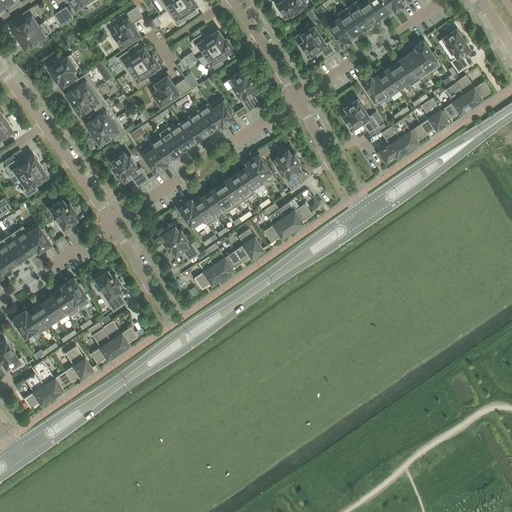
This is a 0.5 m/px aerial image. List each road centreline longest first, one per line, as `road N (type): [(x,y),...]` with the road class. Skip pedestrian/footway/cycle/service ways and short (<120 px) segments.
road 1 (secondary): [(23,462),(370,221)]
road 2 (secondary): [(360,206),(14,447)]
road 3 (residential): [(0,69),(113,227)]
road 4 (residential): [(300,101),(446,0)]
road 5 (secondary): [(370,221),(482,132)]
road 6 (secondary): [(482,132),(360,206)]
road 7 (residential): [(300,101),(229,0)]
road 8 (residential): [(360,206),(300,101)]
